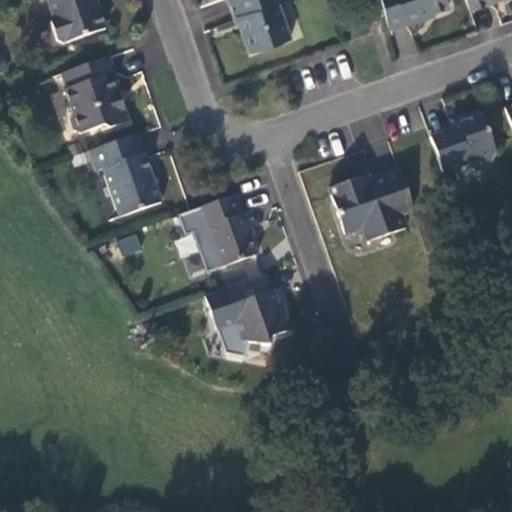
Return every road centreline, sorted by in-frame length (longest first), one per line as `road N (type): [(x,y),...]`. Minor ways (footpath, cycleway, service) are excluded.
road 1 (residential): [(511,51),(272,140)]
road 2 (residential): [(272,140),(203,126),(161,0)]
road 3 (residential): [(272,140),(332,304)]
